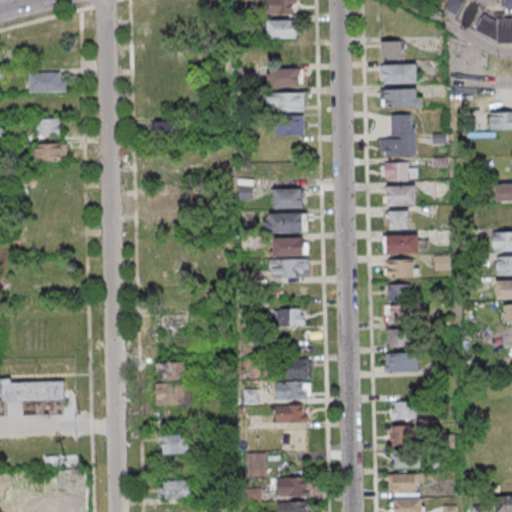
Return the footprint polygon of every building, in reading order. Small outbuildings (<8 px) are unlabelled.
[(265,0),(265,13),(296,13),(295,0),(265,0)] [(511,17),(479,18),(479,40),(511,39),(511,17)] [(268,38),(298,38),(298,19),(268,19),(268,38)] [(153,42),(176,42),(176,24),(153,24),(153,42)] [(402,40),(379,40),(379,59),(402,59),(402,40)] [(153,65),(178,65),(178,48),(153,48),(153,65)] [(417,64),(381,64),(381,84),(417,83),(417,64)] [(270,86),(302,86),(302,68),(270,68),(270,86)] [(29,72),(29,92),(66,92),(66,72),(29,72)] [(423,89),(381,89),(381,107),(423,107),(423,89)] [(304,93),(268,93),(268,111),(304,111),(304,93)] [(511,111),(491,112),(491,129),(511,128),(511,111)] [(381,137),(381,155),(416,155),(416,114),(392,114),(392,137),(381,137)] [(304,135),(304,116),(276,116),(276,135),(304,135)] [(60,120),(35,120),(35,138),(60,138),(60,120)] [(175,122),(156,122),(156,144),(175,144),(175,122)] [(63,144),(35,144),(35,163),(63,163),(63,144)] [(417,179),(417,163),(382,163),(382,179),(417,179)] [(511,183),(496,183),(496,202),(511,201),(511,183)] [(416,204),(416,185),(385,185),(385,204),(416,204)] [(303,208),(303,188),(274,188),(274,208),(303,208)] [(153,194),(153,211),(174,211),(174,194),(153,194)] [(409,228),(409,210),(387,210),(387,228),(409,228)] [(268,232),(307,232),(307,213),(268,213),(268,232)] [(493,250),(511,250),(511,231),(493,231),(493,250)] [(384,234),(384,252),(427,252),(427,234),(384,234)] [(309,277),(309,257),(308,257),(308,237),(274,237),(274,258),(273,258),(274,277),(309,277)] [(497,275),(511,274),(511,255),(497,255),(497,275)] [(386,277),(419,277),(419,259),(386,259),(386,277)] [(511,299),(511,279),(496,280),(496,299),(511,299)] [(411,301),(411,283),(387,283),(387,301),(411,301)] [(511,304),(502,304),(502,321),(511,320),(511,304)] [(414,324),(414,306),(386,306),(386,324),(414,324)] [(304,308),(274,308),(274,326),(304,326),(304,308)] [(186,314),(155,314),(155,332),(186,332),(186,314)] [(389,347),(411,347),(411,330),(389,330),(389,347)] [(419,371),(419,353),(386,353),(386,371),(419,371)] [(279,378),(312,378),(312,357),(279,357),(279,378)] [(186,404),(185,361),(156,362),(157,404),(186,404)] [(46,414),(46,407),(54,407),(54,402),(66,402),(66,380),(0,380),(0,402),(37,402),(37,414),(46,414)] [(275,398),(310,398),(310,381),(275,381),(275,398)] [(258,403),(258,389),(245,389),(245,403),(258,403)] [(390,402),(390,419),(417,419),(417,402),(390,402)] [(305,405),(274,405),(274,422),(305,422),(305,405)] [(392,444),(414,444),(414,425),(392,425),(392,444)] [(162,454),(189,454),(189,434),(162,434),(162,454)] [(422,467),(422,451),(394,451),(394,467),(422,467)] [(420,511),(420,473),(388,474),(389,493),(391,493),(391,511),(420,511)] [(275,477),(275,495),(311,495),(311,477),(275,477)] [(159,499),(190,499),(190,479),(159,479),(159,499)] [(511,511),(511,495),(496,495),(496,511),(511,511)] [(308,511),(309,501),(279,501),(278,511),(308,511)]
